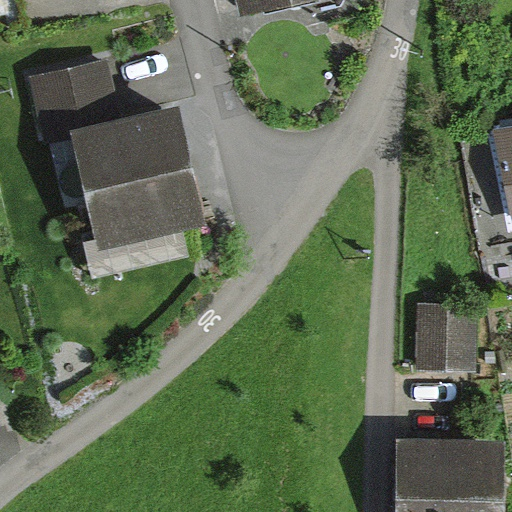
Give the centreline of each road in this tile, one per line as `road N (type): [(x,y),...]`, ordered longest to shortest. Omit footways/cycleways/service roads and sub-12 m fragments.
road 1 (unclassified): [(310,211),(221,325),(0,502)]
road 2 (track): [(376,511),(379,89)]
road 3 (residential): [(310,211),(254,167),(218,119),(188,0)]
road 4 (unclassified): [(401,0),(379,89),(310,211)]
